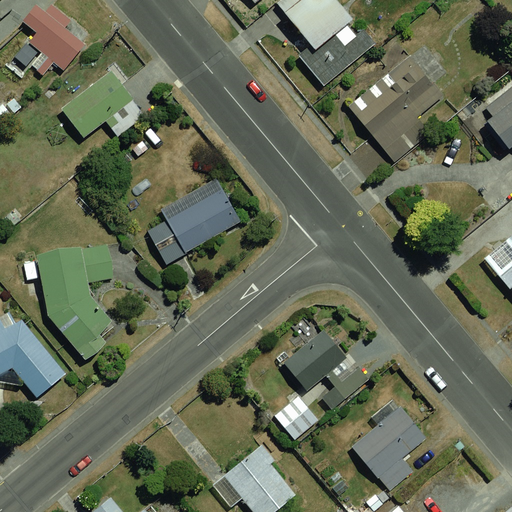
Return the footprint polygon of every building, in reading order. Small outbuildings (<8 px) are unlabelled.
[(338,0),(281,0),(277,4),(313,45),(294,62),(320,90),(364,50),(348,32),(359,23),(338,0)] [(78,35),(30,2),(8,34),(57,67),(78,35)] [(103,62),(52,106),(77,135),(128,91),(103,62)] [(407,66),(350,115),(376,146),(434,97),(407,66)] [(511,89),(481,112),(511,152),(511,89)] [(211,175),(151,208),(158,221),(139,232),(158,267),(238,223),(211,175)] [(511,260),(488,281),(511,308),(511,230),(502,239),(511,250),(511,260)] [(80,245),(32,250),(40,315),(78,354),(117,326),(87,296),(80,245)] [(18,320),(0,326),(0,370),(3,370),(31,397),(61,375),(18,320)] [(314,328),(273,358),(301,389),(336,356),(314,328)] [(346,366),(312,391),(324,407),(358,382),(346,366)] [(295,400),(269,421),(286,441),(311,420),(295,400)] [(394,404),(343,444),(371,478),(421,436),(394,404)] [(252,444),(215,473),(248,511),(265,511),(291,495),(252,444)] [(113,511),(102,498),(84,511),(144,511),(140,507),(133,511),(113,511)]
